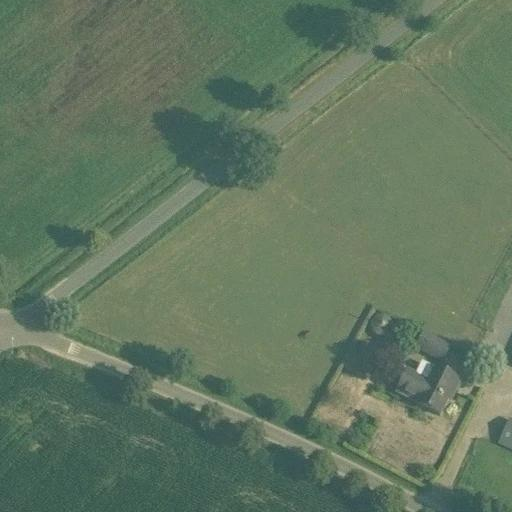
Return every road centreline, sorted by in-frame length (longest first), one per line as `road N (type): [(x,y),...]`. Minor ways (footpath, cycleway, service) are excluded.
road 1 (unclassified): [(17,323),(426,0)]
road 2 (unclassified): [(433,511),(352,467),(17,323)]
